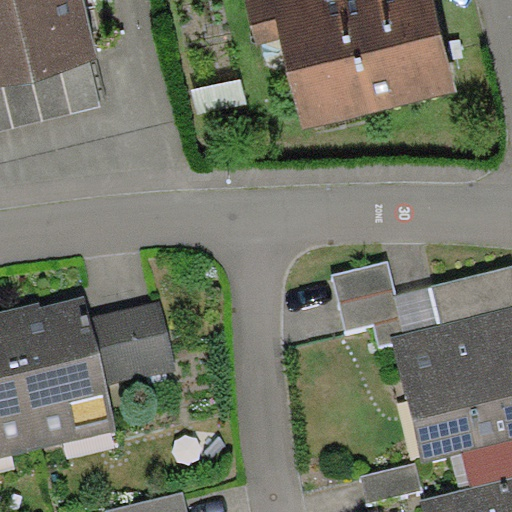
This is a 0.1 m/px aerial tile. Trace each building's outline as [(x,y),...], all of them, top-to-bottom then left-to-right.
[(0,0),(0,52),(83,33),(95,30),(87,0),(0,0)] [(274,0),(298,93),(460,52),(446,0),(274,0)] [(0,52),(0,115),(97,92),(83,33),(0,52)] [(29,413),(110,393),(85,291),(3,312),(29,413)] [(511,292),(389,317),(413,436),(511,416),(511,292)] [(0,420),(29,413),(3,312),(0,312),(0,420)] [(511,511),(511,459),(417,488),(424,511),(511,511)]
